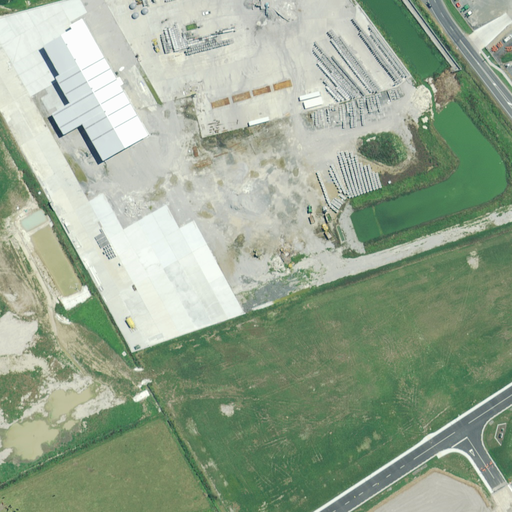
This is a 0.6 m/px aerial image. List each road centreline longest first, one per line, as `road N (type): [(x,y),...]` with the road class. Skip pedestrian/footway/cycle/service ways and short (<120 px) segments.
road 1 (residential): [(334,511),(461,427)]
road 2 (tertiary): [(511,107),(434,0)]
